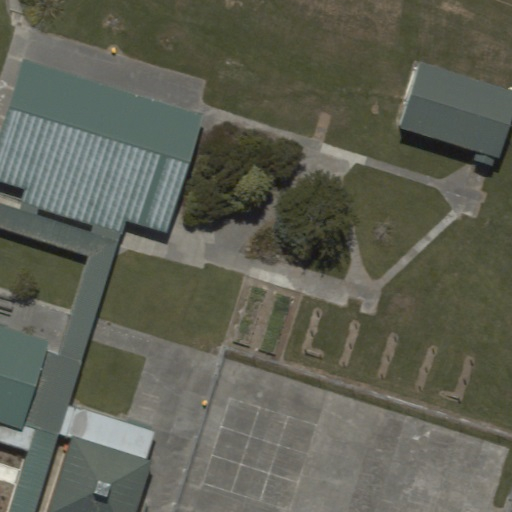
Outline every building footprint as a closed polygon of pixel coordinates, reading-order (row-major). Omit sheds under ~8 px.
[(190,106),(13,51),(0,92),(0,194),(148,241),(190,106)] [(511,91),(511,83),(417,54),(397,118),(494,148),(511,91)] [(511,276),(511,225),(463,210),(432,311),(495,330),(511,276)] [(407,414),(434,329),(193,254),(166,339),(407,414)] [(73,342),(0,319),(0,408),(47,423),(73,342)] [(131,511),(149,456),(59,428),(33,511),(131,511)]
